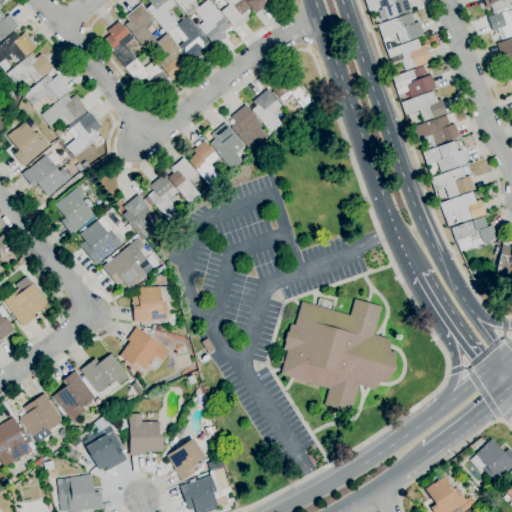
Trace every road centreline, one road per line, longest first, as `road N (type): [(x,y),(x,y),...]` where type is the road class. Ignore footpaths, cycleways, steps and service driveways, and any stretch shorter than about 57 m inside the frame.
road 1 (secondary): [(511,381),(506,359),(455,292),(427,238),(341,0)]
road 2 (secondary): [(314,0),(389,216),(418,275)]
road 3 (residential): [(0,381),(95,313),(0,201)]
road 4 (residential): [(132,146),(259,52),(322,21)]
road 5 (residential): [(444,0),(511,171)]
road 6 (residential): [(39,0),(151,139)]
road 7 (secondary): [(443,406),(319,490)]
